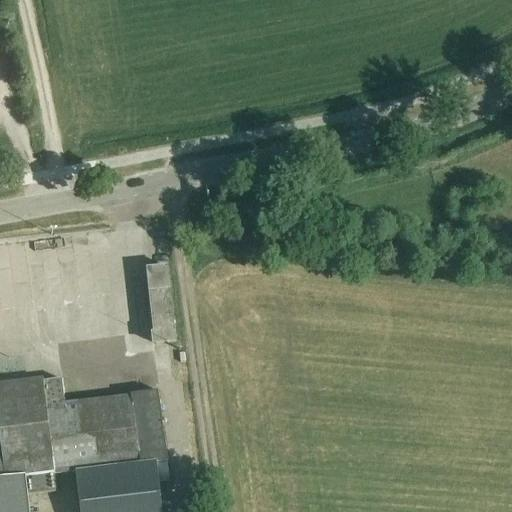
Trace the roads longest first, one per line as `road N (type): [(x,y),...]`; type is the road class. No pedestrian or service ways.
road 1 (tertiary): [(0,214),(396,135),(511,89)]
road 2 (track): [(169,181),(215,511)]
